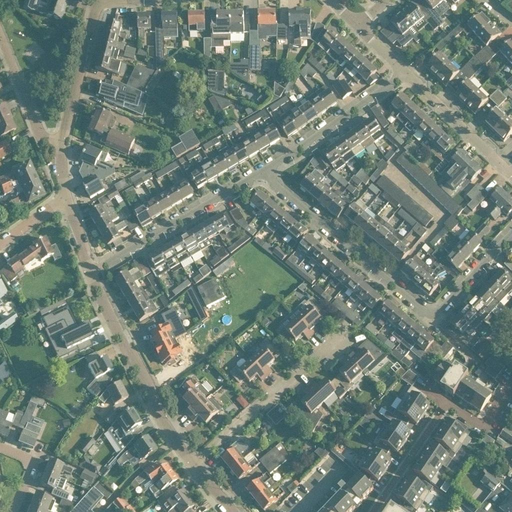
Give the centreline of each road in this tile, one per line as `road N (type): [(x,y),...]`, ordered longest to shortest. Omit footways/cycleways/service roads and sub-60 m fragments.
road 1 (residential): [(262,173),(425,310),(444,304),(511,233)]
road 2 (residential): [(194,469),(135,380),(92,278)]
road 3 (residential): [(262,173),(92,278)]
road 4 (residential): [(194,469),(249,413),(284,391),(333,335)]
road 5 (residential): [(404,74),(262,173)]
road 6 (residential): [(63,143),(100,0)]
road 7 (residential): [(63,143),(39,133),(0,34)]
road 8 (residential): [(371,511),(444,403)]
road 9 (residential): [(498,161),(404,74)]
